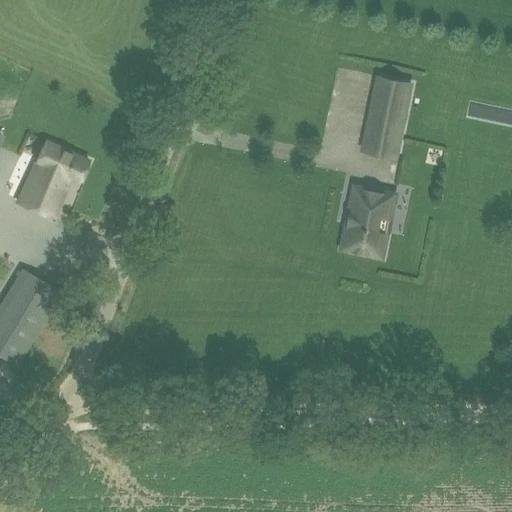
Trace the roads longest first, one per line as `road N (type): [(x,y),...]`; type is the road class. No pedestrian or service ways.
road 1 (unclassified): [(0,452),(60,404),(84,361),(214,0)]
road 2 (track): [(70,439),(60,404),(511,411)]
